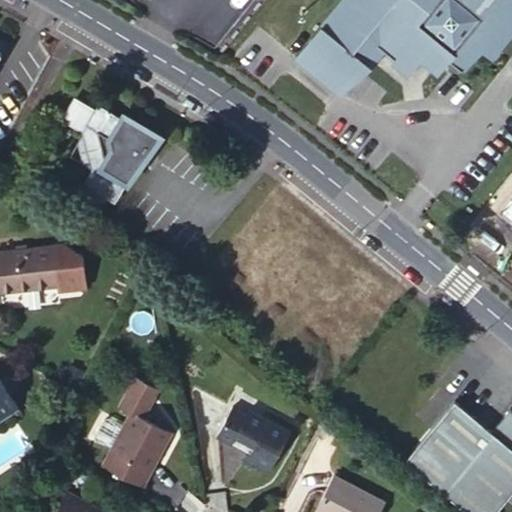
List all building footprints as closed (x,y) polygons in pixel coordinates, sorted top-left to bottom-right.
[(511,0),(342,0),(294,58),(338,95),(357,71),(360,73),(380,49),(409,74),(418,63),(432,45),(445,55),(443,58),(448,62),(460,71),(478,50),(485,41),(497,51),(511,32),(511,30),(506,26),(511,18),(511,0)] [(497,51),(485,41),(478,50),(490,59),(497,51)] [(445,55),(432,45),(418,63),(435,76),(448,62),(443,58),(445,55)] [(125,180),(148,141),(144,127),(128,118),(124,124),(95,107),(92,112),(72,100),(60,119),(83,132),(79,139),(78,146),(79,153),(82,159),(86,164),(91,167),(90,168),(78,189),(98,201),(106,186),(115,191),(123,178),(125,180)] [(78,146),(79,139),(72,154),(86,164),(82,159),(79,153),(78,146)] [(511,197),(500,213),(511,223),(511,197)] [(511,261),(511,240),(495,226),(473,254),(500,277),(511,261)] [(65,244),(0,250),(0,289),(58,284),(59,289),(85,286),(82,255),(65,244)] [(82,373),(69,366),(62,379),(75,386),(82,373)] [(130,410),(141,416),(156,388),(134,376),(119,405),(130,410)] [(11,379),(1,385),(9,397),(19,391),(11,379)] [(0,420),(17,410),(9,397),(1,385),(0,382),(0,420)] [(488,431),(451,401),(402,461),(464,511),(492,511),(505,498),(511,503),(511,411),(507,407),(488,431)] [(248,452),(244,458),(252,461),(267,469),(288,431),(248,408),(244,415),(230,407),(215,434),(248,452)] [(156,458),(170,431),(141,416),(130,410),(122,425),(110,448),(102,463),(136,481),(150,455),(156,458)] [(110,448),(122,425),(107,417),(102,419),(94,435),(96,440),(110,448)] [(156,458),(150,455),(136,481),(143,484),(156,458)] [(252,461),(244,458),(242,456),(234,470),(244,474),(252,461)] [(333,476),(314,511),(376,511),(382,502),(333,476)] [(106,511),(64,490),(52,511),(106,511)]
